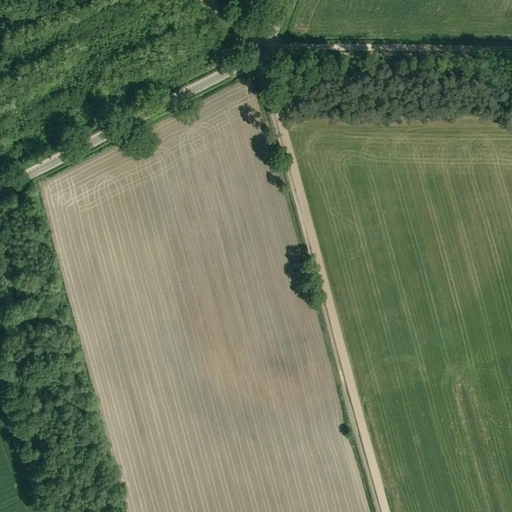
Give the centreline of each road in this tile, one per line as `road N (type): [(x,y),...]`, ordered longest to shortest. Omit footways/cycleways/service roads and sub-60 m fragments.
road 1 (track): [(260,50),(386,511)]
road 2 (unclassified): [(0,188),(251,57),(285,0)]
road 3 (track): [(511,49),(277,46)]
